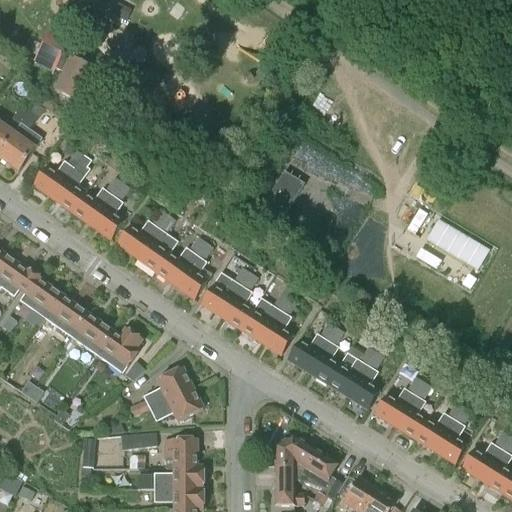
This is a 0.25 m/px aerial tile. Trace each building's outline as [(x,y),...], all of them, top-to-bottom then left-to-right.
[(120,6),(114,17),(126,23),(132,12),(120,6)] [(44,43),(34,62),(54,72),(64,53),(44,43)] [(71,61),(54,95),(77,106),(89,112),(94,101),(83,95),(94,73),(71,61)] [(12,121),(21,127),(30,114),(21,108),(12,121)] [(31,134),(40,121),(30,114),(21,127),(31,134)] [(0,126),(0,155),(14,136),(0,126)] [(14,136),(0,155),(0,162),(18,176),(42,142),(31,134),(21,127),(14,136)] [(118,155),(122,148),(101,136),(97,143),(118,155)] [(34,188),(53,202),(85,158),(77,153),(68,166),(64,164),(55,177),(46,170),(34,188)] [(72,215),(85,198),(87,194),(79,188),(90,172),(87,170),(92,163),(85,158),(53,202),(72,215)] [(263,209),(283,222),(304,188),(284,175),(263,209)] [(105,192),(112,197),(121,184),(114,179),(105,192)] [(210,196),(192,183),(184,194),(188,197),(191,194),(198,198),(196,202),(203,207),(210,196)] [(121,184),(112,197),(120,202),(128,189),(121,184)] [(72,215),(90,228),(112,198),(101,191),(92,203),(85,198),(72,215)] [(112,198),(90,228),(111,243),(123,226),(113,218),(122,205),(112,198)] [(152,226),(159,231),(168,218),(160,213),(152,226)] [(168,218),(159,231),(166,236),(175,223),(168,218)] [(117,247),(137,261),(158,232),(147,224),(139,237),(129,231),(117,247)] [(137,261),(156,275),(169,259),(178,246),(158,232),(137,261)] [(189,253),(197,258),(205,245),(198,240),(189,253)] [(205,245),(197,258),(204,263),(213,251),(205,245)] [(156,275),(175,288),(196,259),(185,252),(176,264),(169,259),(156,275)] [(0,290),(13,300),(18,293),(31,275),(27,272),(26,274),(3,258),(0,263),(0,290)] [(196,259),(175,288),(195,302),(212,277),(203,271),(206,266),(196,259)] [(234,284),(242,288),(250,276),(242,272),(234,284)] [(20,304),(45,323),(62,300),(41,285),(42,283),(31,275),(18,293),(25,297),(20,304)] [(250,276),(242,288),(249,293),(257,281),(250,276)] [(221,277),(201,307),(222,320),(241,290),(221,277)] [(222,320),(241,333),(261,302),(241,290),(222,320)] [(286,291),(274,309),(281,314),(289,302),(293,296),(286,291)] [(87,318),(62,300),(45,323),(1,383),(8,388),(45,337),(64,351),(87,318)] [(241,333),(261,345),(281,315),(270,308),(261,302),(241,333)] [(289,302),(281,314),(289,318),(297,306),(289,302)] [(281,315),(261,345),(281,358),(292,341),(283,335),(291,322),(281,315)] [(113,336),(87,318),(71,341),(97,359),(113,336)] [(2,330),(9,335),(17,324),(10,319),(2,330)] [(321,339),(328,343),(336,331),(328,327),(321,339)] [(336,331),(328,343),(336,348),(343,336),(336,331)] [(120,341),(113,336),(97,359),(122,377),(139,354),(136,353),(137,352),(135,351),(141,343),(126,332),(120,341)] [(288,362),(308,375),(327,345),(317,338),(308,351),(299,345),(288,362)] [(308,375),(328,387),(339,370),(330,364),(338,351),(327,345),(308,375)] [(339,370),(328,387),(348,400),(367,369),(360,365),(361,363),(364,357),(352,350),(347,357),(339,370)] [(364,357),(361,363),(368,368),(376,356),(368,351),(364,357)] [(376,356),(368,368),(375,373),(383,361),(376,356)] [(367,369),(348,400),(369,413),(379,395),(370,389),(378,376),(367,369)] [(135,421),(143,416),(192,392),(182,371),(157,384),(161,392),(143,400),(145,404),(130,412),(135,421)] [(407,393),(415,398),(422,386),(415,381),(407,393)] [(18,395),(26,401),(33,390),(26,385),(18,395)] [(422,386),(415,398),(422,403),(430,391),(422,386)] [(33,390),(26,401),(33,406),(41,396),(33,390)] [(192,392),(143,416),(148,427),(156,424),(156,425),(174,416),(178,424),(203,412),(192,392)] [(375,417),(395,429),(414,399),(403,393),(395,406),(386,400),(375,417)] [(395,429),(415,442),(426,425),(417,419),(425,406),(414,399),(395,429)] [(447,418),(455,423),(462,411),(455,406),(447,418)] [(462,411),(455,423),(462,428),(470,415),(462,411)] [(53,423),(60,428),(67,417),(60,412),(53,423)] [(415,442),(435,454),(454,424),(443,417),(435,430),(426,425),(415,442)] [(454,424),(435,454),(455,467),(466,450),(457,444),(465,431),(454,424)] [(121,439),(122,453),(157,450),(156,436),(121,439)] [(495,448),(502,452),(510,440),(502,436),(495,448)] [(274,449),(275,471),(295,471),(295,485),(311,487),(321,493),(318,498),(327,503),(331,505),(342,487),(331,479),(338,468),(292,439),(274,449)] [(511,441),(510,440),(502,452),(510,457),(511,453),(511,441)] [(82,471),(94,471),(95,443),(84,442),(82,471)] [(174,444),(165,444),(165,456),(167,456),(167,473),(174,473),(174,468),(196,469),(196,442),(174,442),(174,444)] [(462,471),(482,484),(501,454),(490,447),(482,460),(473,454),(462,471)] [(482,484),(502,496),(511,480),(511,478),(504,473),(511,460),(501,454),(482,484)] [(154,473),(154,488),(203,488),(203,469),(196,469),(174,468),(174,473),(167,473),(154,473)] [(275,471),(275,509),(296,509),(296,508),(303,508),(303,510),(307,511),(308,511),(309,511),(313,503),(304,498),(304,497),(295,497),(295,485),(295,471),(275,471)] [(0,483),(0,491),(16,499),(24,484),(4,475),(0,483)] [(511,480),(502,496),(511,502),(511,480)] [(365,511),(378,493),(359,481),(344,504),(354,511),(365,511)] [(174,503),(174,511),(203,511),(203,488),(154,488),(153,503),(174,503)] [(24,490),(19,498),(32,504),(36,496),(24,490)] [(392,511),(397,505),(378,493),(365,511),(392,511)] [(317,497),(313,503),(323,510),(327,503),(318,498),(317,497)]
